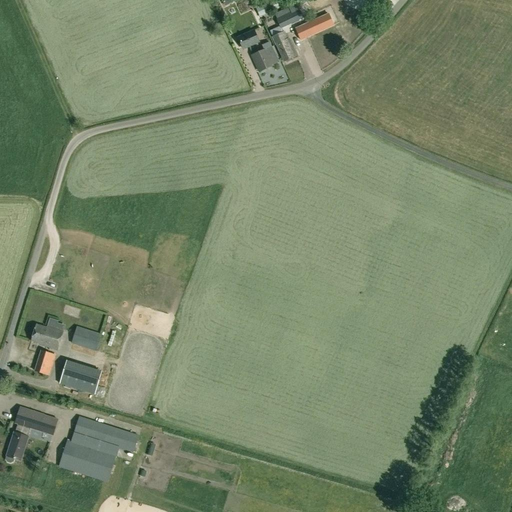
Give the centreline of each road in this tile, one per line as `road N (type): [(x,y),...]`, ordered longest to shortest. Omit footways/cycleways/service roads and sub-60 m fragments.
road 1 (unclassified): [(0,363),(72,141),(309,88),(400,0)]
road 2 (track): [(17,0),(75,139)]
